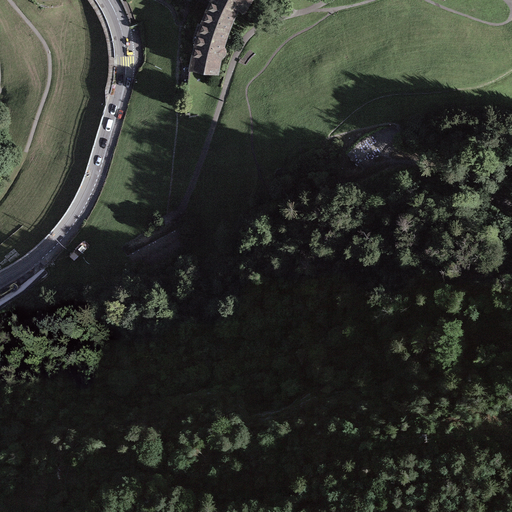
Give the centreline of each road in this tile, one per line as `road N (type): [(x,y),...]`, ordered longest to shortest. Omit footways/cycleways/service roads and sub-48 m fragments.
road 1 (primary): [(0,284),(51,250),(98,177),(124,84),(122,34),(108,0)]
road 2 (track): [(313,6),(280,15),(243,40),(178,211)]
